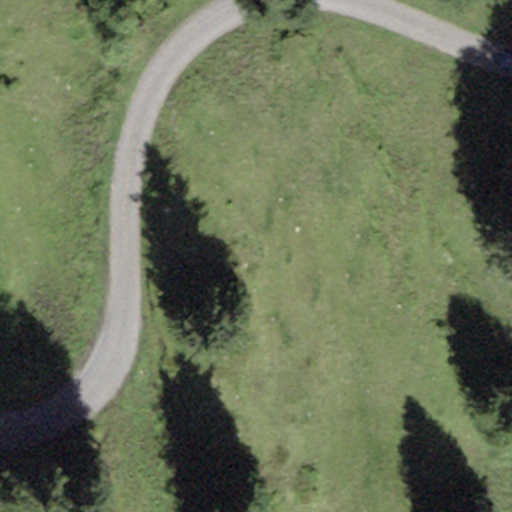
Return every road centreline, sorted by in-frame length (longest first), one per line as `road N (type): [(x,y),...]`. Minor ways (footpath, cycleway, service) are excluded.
road 1 (track): [(0,429),(24,431),(79,402),(114,370),(124,318),(127,185),(142,116),(174,64),(221,18),(262,0)]
road 2 (track): [(333,0),(511,61)]
